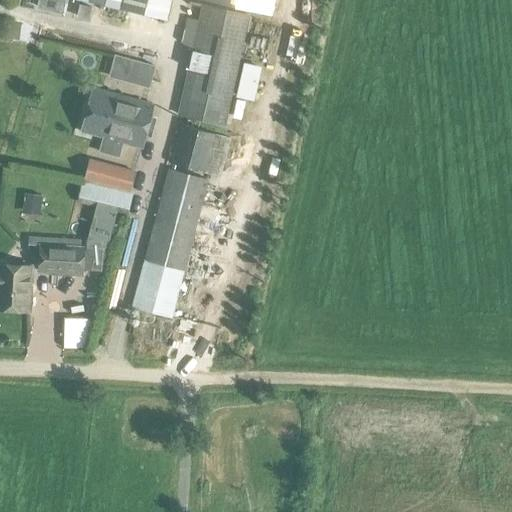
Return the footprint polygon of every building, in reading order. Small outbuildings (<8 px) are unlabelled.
[(85,0),(121,8),(122,0),(85,0)] [(122,0),(121,8),(122,9),(140,13),(167,19),(171,0),(122,0)] [(202,0),(203,1),(266,14),(268,0),(202,0)] [(201,4),(192,46),(177,115),(226,126),(250,15),(201,4)] [(150,89),(156,66),(135,61),(130,84),(150,89)] [(157,123),(149,121),(154,105),(93,88),(82,132),(103,137),(99,152),(119,158),(123,143),(142,148),(146,134),(154,136),(157,123)] [(179,124),(169,163),(220,177),(231,138),(179,124)] [(91,160),(84,182),(109,189),(116,167),(91,160)] [(208,180),(168,169),(132,307),(172,318),(208,180)] [(84,182),(78,202),(95,207),(118,211),(127,214),(133,195),(109,189),(84,182)] [(86,248),(84,269),(107,270),(108,244),(118,211),(95,207),(85,240),(86,240),(86,248)] [(84,269),(86,248),(40,245),(38,273),(84,275),(84,269)] [(0,309),(29,311),(32,267),(0,265),(0,309)]
